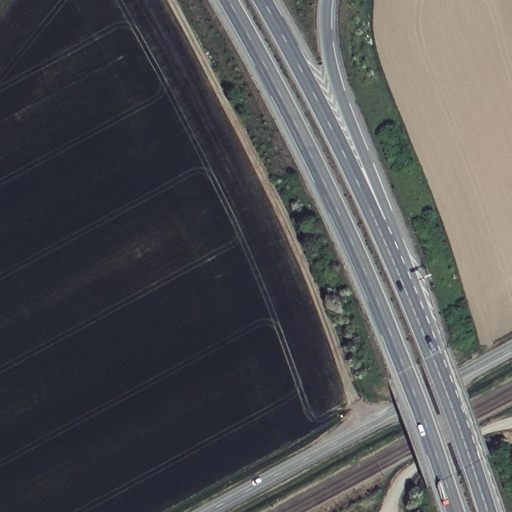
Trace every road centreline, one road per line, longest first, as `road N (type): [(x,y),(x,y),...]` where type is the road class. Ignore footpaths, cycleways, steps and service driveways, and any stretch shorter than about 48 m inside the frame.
road 1 (trunk): [(228,0),(376,296),(455,511)]
road 2 (track): [(367,426),(291,240),(170,0)]
road 3 (tertiary): [(207,511),(511,348)]
road 4 (trunk): [(487,511),(379,230)]
road 5 (trunk): [(379,230),(261,0)]
road 6 (trunk): [(379,230),(386,210),(333,76),(326,0)]
road 7 (unclassified): [(387,511),(420,463),(511,421)]
